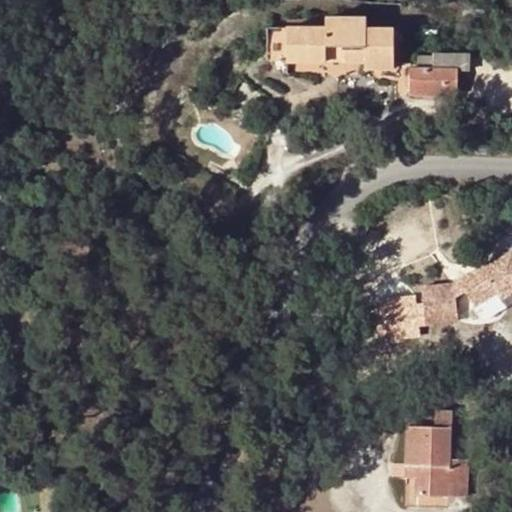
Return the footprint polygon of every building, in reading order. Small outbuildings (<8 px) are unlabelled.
[(368,66),(396,67),(397,26),(368,25),(368,15),(329,15),(329,24),(288,24),(289,26),(288,59),(328,59),(328,54),(368,54),(368,60),(368,66)] [(460,50),(436,50),(436,66),(460,66),(460,50)] [(459,93),(460,66),(436,66),(414,65),(413,93),(459,93)] [(421,253),(422,269),(452,267),(451,251),(421,253)] [(426,320),(458,318),(455,282),(423,285),(426,320)] [(452,459),(452,428),(407,427),(407,463),(418,464),(419,476),(419,494),(468,495),(469,459),(452,459)] [(407,477),(419,476),(418,464),(407,463),(407,477)] [(41,487),(42,511),(60,511),(58,486),(41,487)]
